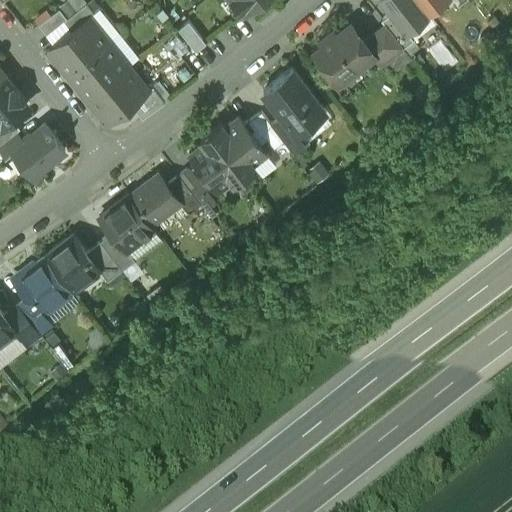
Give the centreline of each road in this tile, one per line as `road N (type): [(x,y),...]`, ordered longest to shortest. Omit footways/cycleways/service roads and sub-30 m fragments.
road 1 (motorway): [(511,266),(185,511)]
road 2 (motorway): [(277,511),(511,331)]
road 3 (residential): [(112,162),(316,0)]
road 4 (residential): [(0,24),(112,162)]
road 5 (residential): [(0,243),(112,162)]
